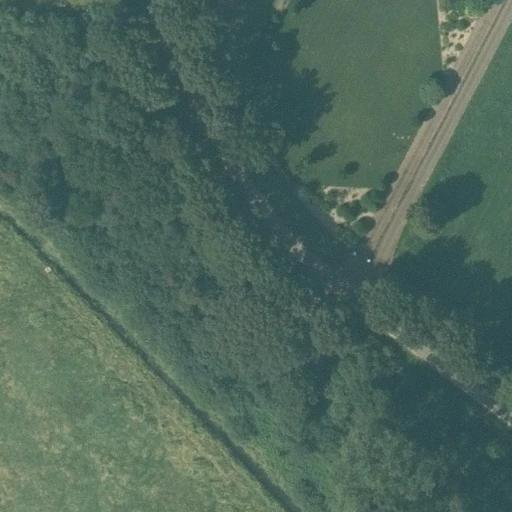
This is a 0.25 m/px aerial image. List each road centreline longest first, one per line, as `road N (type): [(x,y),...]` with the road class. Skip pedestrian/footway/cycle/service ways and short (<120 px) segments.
road 1 (unclassified): [(511,420),(310,262),(245,190),(152,0)]
road 2 (unknown): [(342,287),(303,270),(213,161),(146,0)]
road 3 (unknown): [(342,287),(401,201),(502,0)]
